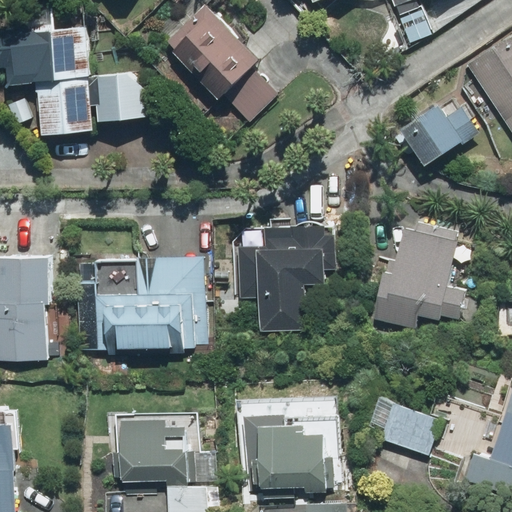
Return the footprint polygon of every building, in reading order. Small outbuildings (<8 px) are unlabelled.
[(391,0),(396,11),(425,0),(391,0)] [(85,30),(53,32),(52,3),(8,5),(9,27),(0,27),(0,88),(35,87),(37,141),(90,139),(90,124),(87,85),(85,30)] [(178,62),(170,69),(208,109),(256,63),(202,6),(161,44),(178,62)] [(511,31),(511,32),(462,68),(511,137),(511,31)] [(94,75),(97,124),(145,122),(143,73),(94,75)] [(475,136),(451,102),(397,140),(420,174),(475,136)] [(454,234),(399,224),(393,256),(383,254),(371,321),(417,329),(418,320),(458,327),(464,293),(444,289),(454,234)] [(261,253),(238,253),(238,298),(253,298),(252,331),(299,331),(299,289),(320,290),(320,259),(331,260),(331,235),(261,234),(261,253)] [(50,258),(0,255),(0,363),(44,366),(50,258)] [(146,257),(147,299),(78,300),(79,356),(205,354),(205,298),(201,298),(201,256),(146,257)] [(511,504),(511,389),(501,422),(484,416),(460,487),(511,504)] [(441,422),(377,402),(365,440),(429,460),(441,422)] [(0,511),(12,511),(12,454),(17,454),(16,409),(0,409),(0,511)] [(116,417),(116,423),(117,486),(166,484),(168,484),(166,511),(209,511),(209,489),(196,488),(196,483),(215,485),(217,453),(197,452),(198,416),(135,416),(135,418),(116,417)] [(323,494),(323,486),(344,485),(343,417),(322,417),(322,424),(313,424),(313,416),(299,416),(299,425),(290,425),(290,431),(284,431),(284,421),(243,421),(244,495),(323,494)]
